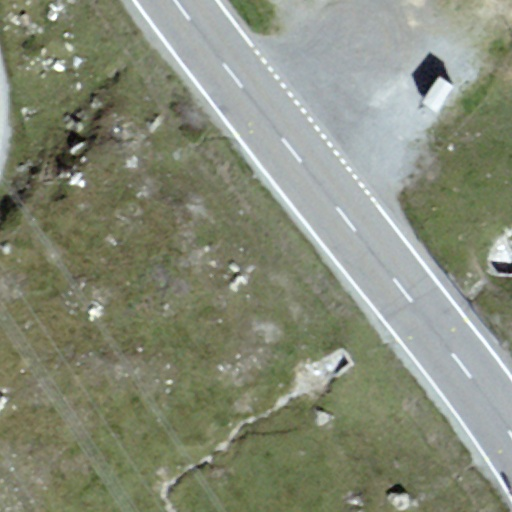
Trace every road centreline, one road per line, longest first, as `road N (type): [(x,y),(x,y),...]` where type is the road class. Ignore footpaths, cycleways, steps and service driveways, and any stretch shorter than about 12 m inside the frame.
road 1 (primary): [(511,436),(180,0)]
road 2 (track): [(511,18),(389,19),(275,126)]
